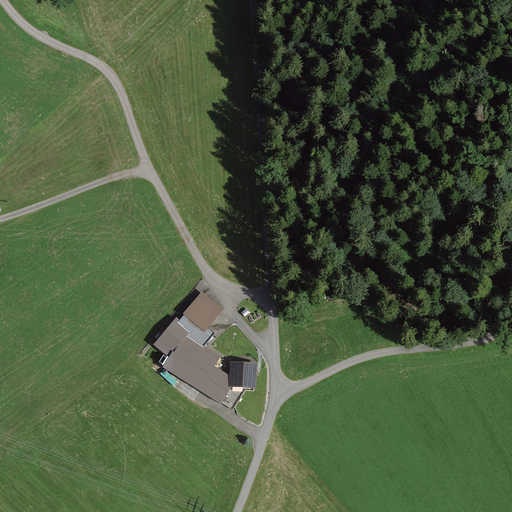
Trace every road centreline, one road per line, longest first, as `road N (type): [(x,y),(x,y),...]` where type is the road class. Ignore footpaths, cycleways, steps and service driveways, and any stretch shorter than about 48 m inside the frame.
road 1 (residential): [(276,393),(257,0)]
road 2 (residential): [(276,393),(372,354),(511,331)]
road 3 (residential): [(238,511),(276,393)]
